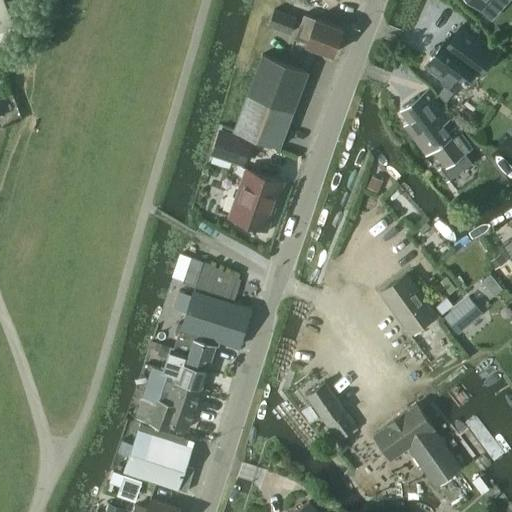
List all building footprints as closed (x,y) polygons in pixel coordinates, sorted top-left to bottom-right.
[(0,0),(0,46),(13,41),(19,37),(17,32),(4,0),(0,0)] [(274,9),(268,24),(290,33),(296,17),(274,9)] [(305,14),(296,37),(307,41),(306,43),(334,54),(344,28),(316,17),(305,14)] [(445,39),(426,65),(448,81),(441,91),(449,98),(457,87),(459,89),(466,80),(473,85),(497,52),(462,26),(450,42),(445,39)] [(281,146),(309,72),(262,54),(234,128),(281,146)] [(422,96),(403,110),(412,122),(409,124),(417,134),(420,132),(425,139),(425,146),(428,143),(428,144),(429,143),(442,160),(445,164),(439,169),(444,175),(448,181),(472,163),(468,158),(464,153),(472,147),(458,127),(449,133),(443,124),(451,119),(429,90),(422,96)] [(243,163),(251,140),(219,129),(211,151),(243,163)] [(266,232),(273,213),(272,213),(283,181),(248,169),(231,216),(253,224),(252,227),(266,232)] [(368,188),(379,192),(384,181),(373,177),(368,188)] [(511,236),(501,243),(511,257),(511,236)] [(181,254),(174,276),(184,279),(183,282),(196,287),(195,289),(194,289),(183,323),(179,321),(176,331),(179,333),(179,332),(192,336),(192,334),(217,342),(218,340),(239,347),(252,307),(235,301),(242,279),(204,261),(203,260),(181,254)] [(412,333),(438,315),(407,272),(381,291),(412,333)] [(468,294),(443,315),(458,333),(483,312),(468,294)] [(164,369),(164,370),(203,383),(217,342),(192,334),(192,336),(179,332),(179,333),(174,347),(172,346),(169,356),(164,369)] [(138,408),(135,419),(170,430),(172,423),(188,429),(203,383),(164,370),(164,369),(153,366),(148,380),(138,408)] [(339,438),(357,425),(325,381),(307,394),(339,438)] [(461,466),(418,404),(375,434),(392,458),(408,446),(435,485),(461,466)] [(123,440),(118,452),(129,456),(124,470),(178,488),(192,447),(186,445),(188,438),(140,422),(138,429),(133,443),(123,440)] [(109,480),(121,484),(125,474),(113,469),(109,480)] [(179,511),(181,508),(150,498),(147,507),(137,503),(133,511),(179,511)] [(318,511),(310,500),(293,511),(318,511)] [(110,502),(106,511),(123,511),(125,507),(110,502)]
